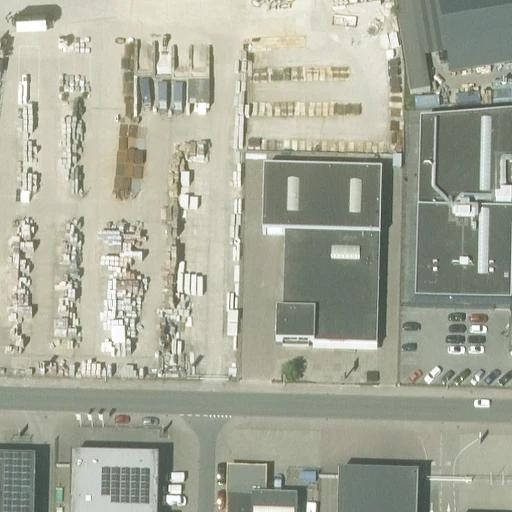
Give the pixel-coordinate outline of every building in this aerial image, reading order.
[(511,0),(438,0),(451,76),(511,66),(511,0)] [(511,81),(478,89),(481,105),(511,98),(511,81)] [(476,91),(449,92),(450,105),(476,103),(476,91)] [(302,124),(317,124),(316,102),(301,102),(302,124)] [(511,120),(419,128),(415,312),(511,314),(510,359),(511,359),(511,120)] [(381,176),(263,173),(262,238),(285,238),(283,316),(276,316),(275,348),(377,351),(381,176)] [(172,225),(172,258),(203,257),(202,192),(185,192),(185,210),(183,210),(184,225),(172,225)] [(511,490),(511,455),(493,455),(492,490),(511,490)] [(0,511),(33,511),(35,465),(0,464),(0,511)] [(116,471),(78,470),(78,464),(74,464),(73,511),(156,511),(158,466),(154,466),(154,472),(116,471)] [(266,501),(267,473),(265,472),(265,480),(257,479),(253,479),(253,478),(229,478),(227,511),(296,511),(297,502),(266,501)] [(416,511),(418,480),(383,479),(338,478),(337,511),(416,511)]
